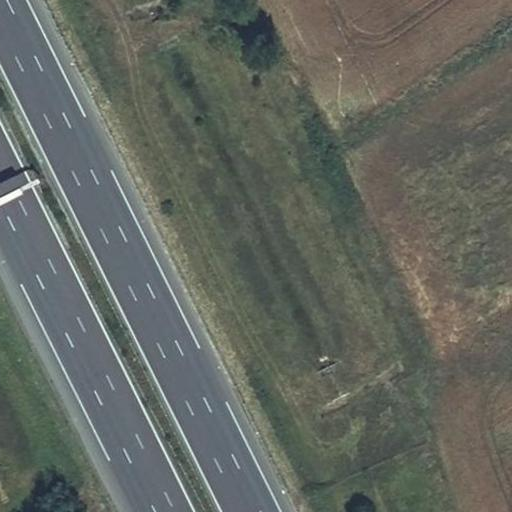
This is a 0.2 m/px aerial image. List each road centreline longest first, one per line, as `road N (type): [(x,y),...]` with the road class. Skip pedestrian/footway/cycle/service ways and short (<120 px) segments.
road 1 (motorway): [(249,511),(0,6)]
road 2 (motorway): [(0,183),(162,511)]
